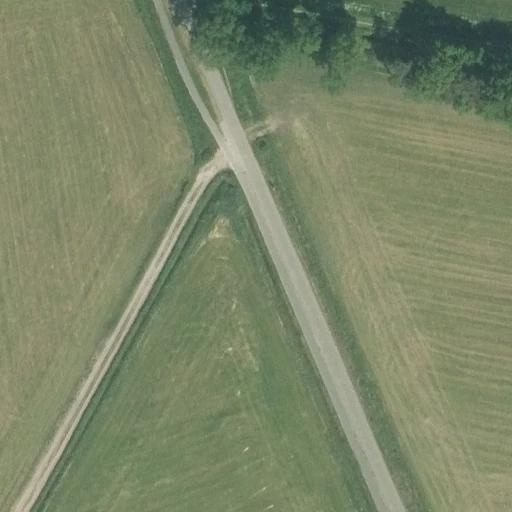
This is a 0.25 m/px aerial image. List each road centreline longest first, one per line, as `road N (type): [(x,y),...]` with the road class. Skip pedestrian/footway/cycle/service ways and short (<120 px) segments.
road 1 (unclassified): [(397,511),(179,0)]
road 2 (track): [(228,152),(210,170),(22,511)]
